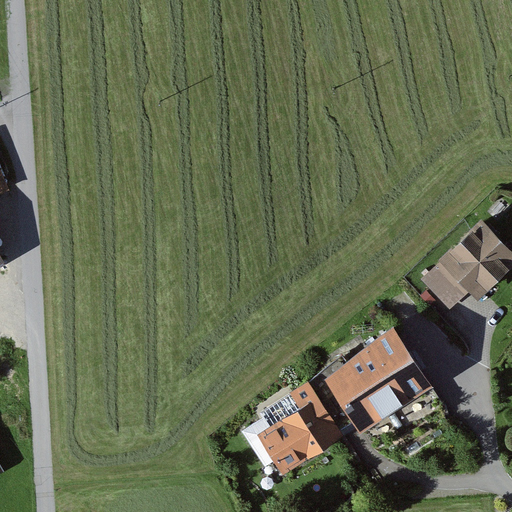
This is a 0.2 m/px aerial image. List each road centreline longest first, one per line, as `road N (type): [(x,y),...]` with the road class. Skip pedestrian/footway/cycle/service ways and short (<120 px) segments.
road 1 (residential): [(22,137),(43,511)]
road 2 (residential): [(511,492),(495,485),(486,423),(468,382),(402,302)]
road 3 (residential): [(14,0),(22,137)]
